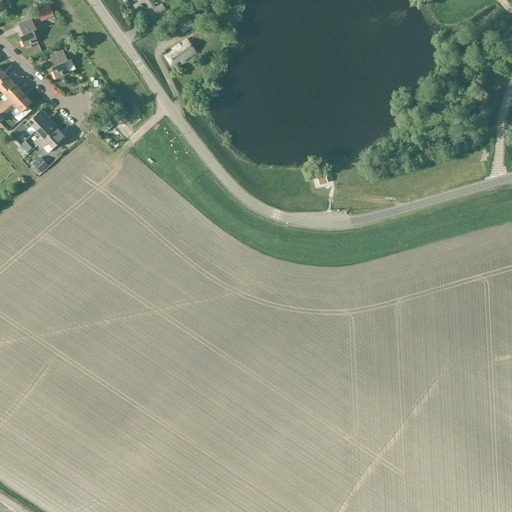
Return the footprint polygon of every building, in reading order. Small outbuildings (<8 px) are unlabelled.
[(161,4),(145,15),(150,24),(167,14),(161,4)] [(41,22),(54,16),(49,6),(36,12),(41,22)] [(177,26),(183,35),(194,27),(193,25),(199,21),(195,14),(177,26)] [(31,20),(18,26),(23,35),(19,37),(24,49),(38,42),(33,31),(36,30),(31,20)] [(173,52),(165,57),(171,67),(180,61),(181,63),(196,54),(187,40),(172,50),(173,52)] [(63,51),(50,56),(54,67),(50,68),(55,80),(69,74),(65,63),(68,62),(63,51)] [(0,90),(4,95),(14,85),(6,76),(0,81),(0,90)] [(6,99),(0,105),(0,114),(23,94),(14,85),(4,95),(3,95),(6,99)] [(31,103),(23,94),(0,114),(0,117),(3,121),(16,108),(20,113),(31,103)] [(31,126),(36,131),(50,119),(41,109),(24,125),(22,123),(9,134),(14,139),(23,130),(25,132),(31,126)] [(113,115),(108,120),(126,137),(131,132),(113,115)] [(34,142),(37,146),(58,128),(50,119),(36,131),(41,137),(34,142)] [(107,120),(97,125),(102,135),(112,129),(107,120)] [(66,137),(58,128),(37,146),(41,150),(47,144),(52,149),(66,137)] [(25,141),(20,146),(26,153),(31,148),(25,141)] [(36,168),(40,172),(48,165),(40,157),(32,164),(36,168)] [(325,176),(317,178),(319,185),(327,182),(325,176)]
